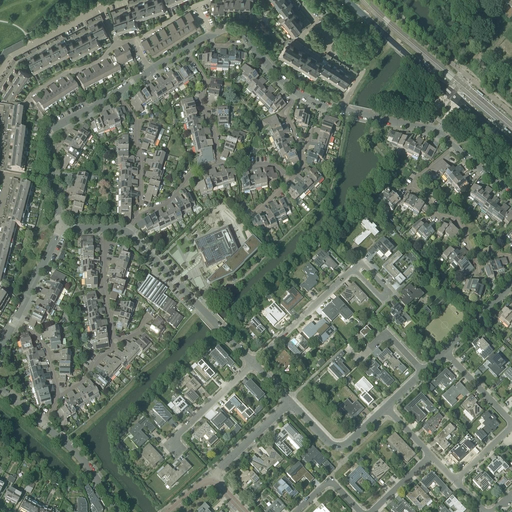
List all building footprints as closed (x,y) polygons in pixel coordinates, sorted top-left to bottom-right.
[(144,2),(142,3),(141,3),(146,17),(156,14),(152,4),(150,0),(149,1),(148,1),(146,1),(146,2),(145,2),(144,2)] [(165,10),(161,0),(150,0),(152,4),(156,14),(160,12),(165,11),(165,10)] [(224,8),(250,8),(250,0),(221,0),(221,3),(217,3),(217,2),(211,2),(211,14),(214,14),(214,13),(224,13),(224,8)] [(286,0),(277,7),(281,11),(284,15),(288,12),(292,9),(293,8),(291,5),(293,4),(292,3),(292,2),(291,1),(290,0),(286,0)] [(511,0),(493,0),(497,4),(499,2),(501,3),(496,9),(509,20),(511,17),(511,0)] [(134,15),(136,20),(141,19),(146,17),(141,3),(139,4),(137,5),(136,5),(135,5),(136,8),(132,9),(133,11),(134,14),(134,15)] [(278,20),(285,29),(295,20),(296,19),(298,17),(297,16),(295,14),(294,12),(292,10),(292,9),(288,12),(284,15),(278,20)] [(124,14),(123,14),(124,17),(125,18),(129,31),(134,29),(139,28),(136,20),(134,15),(134,14),(131,15),(130,12),(128,12),(128,13),(127,13),(126,13),(124,14)] [(171,32),(169,33),(167,35),(163,28),(158,32),(162,38),(159,40),(155,34),(150,37),(153,43),(150,45),(146,39),(141,43),(148,53),(150,51),(153,55),(196,28),(194,24),(196,22),(189,12),(184,15),(188,21),(185,23),(181,17),(175,21),(179,27),(176,29),(172,23),(167,26),(171,32)] [(125,18),(124,17),(121,18),(120,15),(119,16),(118,16),(117,16),(118,19),(114,20),(115,22),(119,34),(124,32),(129,31),(125,18)] [(269,23),(269,24),(272,27),(272,26),(277,22),(274,18),(269,23)] [(298,22),(296,19),(295,20),(285,29),(288,32),(291,36),(294,34),(301,28),(302,27),(300,24),(302,22),(301,21),(300,20),(298,22)] [(97,39),(102,37),(106,34),(107,34),(102,25),(101,24),(98,26),(97,23),(96,23),(95,24),(94,24),(94,25),(92,26),(89,27),(91,31),(93,31),(95,34),(97,39)] [(86,39),(92,51),(96,48),(101,46),(97,39),(95,34),(93,31),(91,31),(90,32),(89,33),(87,33),(87,34),(88,36),(85,38),(86,39)] [(75,40),(76,42),(77,44),(83,55),(87,53),(92,51),(86,39),(85,38),(82,39),(81,37),(80,37),(79,37),(78,38),(76,39),(75,40)] [(69,43),(66,44),(70,53),(73,60),(74,60),(78,58),(83,55),(77,44),(76,42),(73,44),(72,41),(70,42),(69,43)] [(55,45),(54,45),(55,46),(56,48),(56,49),(61,58),(65,55),(70,53),(66,44),(65,44),(62,46),(60,42),(59,42),(59,43),(57,43),(55,45)] [(283,60),(287,63),(294,52),(295,50),(292,48),(294,46),(293,45),(292,45),(291,44),(289,43),(288,42),(286,45),(285,46),(278,57),(279,57),(283,60)] [(115,59),(114,59),(112,57),(109,59),(113,65),(109,67),(106,60),(100,63),(104,70),(100,72),(97,65),(91,68),(95,74),(91,76),(88,70),(82,73),(86,79),(82,81),(79,74),(76,76),(84,91),(120,72),(118,68),(132,61),(134,65),(137,64),(127,45),(121,47),(124,54),(121,56),(118,49),(112,52),(115,59)] [(47,54),(52,62),(56,60),(61,58),(56,49),(56,48),(52,49),(51,47),(50,47),(48,48),(46,49),(45,50),(47,54)] [(39,53),(40,55),(37,57),(38,58),(43,67),(47,65),(52,62),(47,54),(45,50),(43,50),(42,51),(41,52),(39,53)] [(292,65),(296,68),(303,57),(304,56),(305,53),(304,52),(301,51),(301,50),(300,50),(299,50),(298,52),(295,50),(294,52),(287,63),(292,65)] [(244,54),(235,54),(234,66),(240,66),(241,60),(244,61),(244,58),(244,54)] [(204,68),(210,68),(210,56),(198,55),(198,62),(204,62),(204,68)] [(300,71),(305,73),(311,62),(314,59),(312,58),(311,57),(310,56),(308,55),(306,57),(304,56),(303,57),(296,68),(300,71)] [(34,59),(33,56),(32,56),(31,57),(30,57),(28,59),(27,59),(28,62),(29,63),(33,72),(34,72),(38,69),(43,67),(38,58),(37,57),(34,59)] [(314,78),(318,72),(317,72),(320,68),(323,64),(321,63),(320,62),(319,61),(318,61),(317,60),(315,59),(314,59),(311,62),(305,73),(309,76),(313,79),(314,78)] [(322,75),(326,78),(331,69),(332,68),(329,66),(331,63),(330,63),(328,62),(326,60),(324,59),(321,63),(323,64),(320,68),(317,72),(318,72),(322,75)] [(180,66),(178,67),(188,81),(193,78),(192,77),(197,73),(192,64),(184,69),(183,67),(181,69),(180,66)] [(241,78),(245,82),(254,74),(245,65),(240,69),(245,74),(241,78)] [(179,73),(176,75),(183,85),(188,81),(178,67),(178,66),(175,68),(179,73)] [(15,72),(13,75),(14,76),(25,83),(28,79),(31,75),(30,75),(20,68),(19,67),(17,70),(14,68),(14,69),(13,69),(13,71),(12,71),(15,72)] [(331,80),(335,83),(340,74),(342,71),(341,70),(340,69),(339,68),(338,68),(337,67),(335,70),(332,68),(331,69),(326,78),(331,80)] [(245,82),(249,86),(255,80),(255,81),(258,78),(256,76),(260,71),(258,69),(254,74),(245,82)] [(170,71),(168,73),(178,88),(183,85),(176,75),(174,76),(170,71)] [(340,74),(335,83),(339,86),(343,88),(344,88),(349,80),(351,76),(350,75),(348,74),(347,74),(347,73),(346,73),(345,72),(343,71),(342,71),(340,74)] [(169,80),(166,81),(173,91),(178,88),(168,73),(165,74),(169,80)] [(9,81),(7,84),(8,85),(19,92),(22,88),(25,83),(14,76),(13,75),(11,78),(9,76),(8,77),(8,78),(7,79),(9,81)] [(31,99),(41,113),(78,89),(68,75),(66,77),(70,83),(66,85),(62,79),(57,82),(61,89),(58,91),(54,85),(49,88),(53,94),(51,95),(49,96),(45,90),(40,94),(44,100),(42,101),(41,102),(37,96),(31,99)] [(160,77),(158,79),(168,95),(173,91),(166,81),(164,83),(160,77)] [(247,89),(251,93),(264,80),(262,78),(257,82),(255,81),(255,80),(249,86),(247,89)] [(159,86),(156,88),(163,98),(168,95),(158,79),(155,81),(159,86)] [(210,82),(208,91),(219,93),(220,93),(222,93),(223,88),(221,88),(223,81),(217,80),(216,83),(210,82)] [(251,93),(255,97),(264,89),(262,87),(266,82),(264,80),(251,93)] [(8,85),(7,84),(5,87),(3,85),(2,86),(1,87),(1,88),(3,89),(1,92),(3,93),(13,100),(16,96),(19,92),(8,85)] [(150,84),(148,86),(158,101),(163,98),(156,88),(154,89),(150,84)] [(149,93),(146,94),(151,102),(153,105),(158,101),(148,86),(145,88),(149,93)] [(255,97),(259,102),(272,89),(270,86),(266,91),(264,89),(255,97)] [(259,102),(264,106),(272,97),(270,95),(275,91),(272,89),(259,102)] [(144,91),(139,95),(145,103),(145,104),(146,105),(151,102),(146,94),(144,91)] [(208,91),(207,97),(219,99),(220,93),(219,93),(208,91)] [(145,103),(139,95),(132,100),(135,105),(132,107),(138,115),(143,111),(140,107),(145,104),(145,103)] [(268,110),(271,108),(279,99),(281,97),(279,95),(274,99),(272,97),(264,106),(268,110)] [(219,99),(207,97),(206,106),(212,107),(213,104),(218,105),(219,99)] [(271,108),(275,112),(279,108),(281,110),(286,105),(279,99),(271,108)] [(186,103),(186,100),(180,101),(182,107),(175,109),(176,114),(183,113),(185,112),(195,110),(193,104),(193,101),(186,103)] [(9,115),(9,116),(12,116),(11,119),(13,120),(23,121),(23,116),(24,110),(14,109),(10,108),(9,111),(9,113),(9,114),(9,115)] [(123,108),(115,111),(119,122),(125,120),(123,115),(126,114),(123,108)] [(113,116),(110,117),(115,128),(121,126),(119,122),(115,111),(114,109),(111,110),(113,116)] [(183,113),(184,119),(196,116),(195,110),(185,112),(183,113)] [(302,125),(301,128),(307,129),(310,118),(307,117),(308,111),(305,110),(304,113),(302,125)] [(296,123),(302,125),(304,113),(295,111),(294,117),(297,118),(296,123)] [(106,112),(103,113),(109,130),(115,128),(110,117),(108,118),(107,116),(108,115),(107,113),(106,113),(106,112)] [(102,120),(99,121),(104,132),(109,130),(103,113),(100,114),(102,120)] [(184,119),(186,125),(203,121),(203,117),(197,119),(196,116),(184,119)] [(269,126),(271,131),(281,127),(276,116),(261,122),(264,128),(269,126)] [(326,116),(322,128),(332,131),(334,126),(339,127),(341,121),(326,116)] [(11,119),(8,119),(8,121),(8,122),(8,124),(7,125),(7,126),(7,128),(7,131),(11,131),(12,130),(21,131),(22,126),(23,121),(13,120),(11,119)] [(229,119),(217,120),(217,129),(224,129),(229,129),(229,119)] [(104,132),(99,121),(90,124),(93,130),(96,129),(98,134),(104,132)] [(187,131),(190,130),(199,128),(198,125),(204,124),(203,121),(186,125),(187,131)] [(150,122),(147,131),(159,135),(161,129),(155,127),(156,124),(150,122)] [(84,124),(77,134),(87,141),(91,136),(86,133),(90,127),(84,124)] [(190,130),(192,135),(210,131),(209,128),(203,130),(202,127),(199,128),(190,130)] [(269,131),(272,137),(289,130),(287,127),(282,130),(281,127),(271,131),(269,131)] [(315,128),(314,132),(331,137),(333,132),(332,131),(322,128),(321,131),(315,128)] [(146,134),(145,136),(157,140),(159,135),(147,131),(141,129),(140,132),(146,134)] [(11,137),(11,139),(10,140),(13,140),(15,141),(28,142),(29,132),(21,131),(12,130),(11,131),(11,134),(11,136),(11,137)] [(76,137),(74,139),(84,146),(87,141),(77,134),(72,130),(70,133),(76,137)] [(272,137),(274,143),(285,138),(284,136),(290,133),(289,130),(272,137)] [(192,135),(193,141),(205,139),(204,136),(210,135),(210,131),(192,135)] [(233,132),(230,140),(230,141),(238,143),(238,144),(241,145),(245,135),(240,133),(234,131),(233,132)] [(391,145),(396,148),(402,137),(391,131),(388,137),(393,140),(391,145)] [(319,137),(318,139),(330,143),(331,137),(314,132),(313,134),(319,137)] [(396,148),(402,150),(410,134),(407,133),(404,138),(402,137),(396,148)] [(402,150),(407,153),(413,142),(410,141),(413,135),(410,134),(402,150)] [(145,136),(142,145),(148,147),(149,144),(154,146),(157,140),(145,136)] [(226,142),(225,145),(236,149),(238,144),(238,143),(230,141),(230,140),(221,137),(220,140),(226,142)] [(67,138),(65,140),(81,151),(84,146),(74,139),(72,141),(67,138)] [(274,143),(276,148),(293,141),(292,138),(286,141),(285,138),(274,143)] [(407,153),(412,156),(421,140),(418,138),(415,144),(413,142),(407,153)] [(116,142),(116,148),(128,148),(128,139),(122,139),(122,142),(116,142)] [(193,141),(194,147),(212,143),(211,140),(205,142),(205,139),(193,141)] [(311,140),(310,143),(328,149),(330,143),(318,139),(317,142),(311,140)] [(13,147),(12,151),(14,151),(27,152),(27,147),(28,142),(15,141),(13,140),(13,144),(10,143),(10,145),(10,146),(10,147),(13,147)] [(69,147),(67,149),(77,156),(77,155),(81,151),(65,140),(64,143),(69,147)] [(418,159),(420,154),(423,148),(421,147),(424,141),(421,140),(412,156),(418,159)] [(276,148),(279,154),(290,149),(289,147),(295,144),(293,141),(276,148)] [(196,153),(201,152),(207,150),(207,148),(213,146),(212,143),(194,147),(196,153)] [(315,148),(314,151),(326,155),(328,149),(310,143),(309,146),(315,148)] [(420,154),(425,156),(425,158),(430,161),(436,150),(425,144),(423,148),(420,154)] [(236,149),(225,145),(220,157),(226,159),(229,153),(234,155),(236,149)] [(68,153),(67,156),(75,162),(79,157),(77,155),(77,156),(67,149),(65,147),(63,150),(68,153)] [(201,152),(202,158),(197,159),(198,165),(214,162),(211,149),(207,150),(201,152)] [(281,160),(284,158),(296,153),(298,152),(297,149),(291,152),(290,149),(279,154),(281,160)] [(11,157),(11,161),(12,161),(25,163),(26,157),(27,152),(14,151),(12,151),(12,154),(9,154),(9,155),(8,155),(8,156),(8,157),(11,157)] [(306,154),(309,155),(320,159),(324,160),(326,155),(314,151),(313,153),(307,151),(306,154)] [(155,153),(153,158),(165,162),(166,156),(155,153)] [(284,158),(287,164),(292,162),(293,164),(299,162),(296,153),(284,158)] [(320,159),(309,155),(306,164),(312,166),(313,163),(318,165),(320,159)] [(75,162),(67,156),(60,166),(65,170),(69,165),(72,167),(75,162)] [(146,159),(145,162),(163,168),(165,162),(153,158),(152,161),(146,159)] [(7,169),(7,170),(11,171),(24,173),(25,168),(25,163),(12,161),(11,161),(8,160),(8,162),(7,164),(7,165),(7,167),(7,169)] [(442,177),(444,175),(450,170),(442,160),(430,170),(434,175),(439,172),(442,177)] [(149,170),(153,171),(161,174),(161,173),(163,168),(145,162),(144,165),(150,167),(149,170)] [(219,174),(222,186),(223,189),(229,187),(228,184),(225,172),(223,166),(220,167),(222,173),(219,174)] [(444,175),(448,180),(462,168),(460,166),(455,170),(453,167),(450,170),(444,175)] [(308,167),(305,170),(318,183),(323,179),(314,170),(312,172),(308,167)] [(263,171),(264,174),(265,181),(266,181),(271,179),(272,181),(278,179),(277,174),(273,175),(272,168),(263,171)] [(448,180),(451,184),(461,177),(459,175),(464,171),(462,168),(448,180)] [(214,169),(211,170),(217,187),(222,186),(219,174),(216,175),(214,169)] [(260,169),(256,170),(261,188),(267,186),(266,181),(265,181),(264,174),(261,175),(260,169)] [(210,177),(208,178),(211,189),(217,187),(211,170),(208,171),(210,177)] [(233,170),(225,172),(228,184),(234,182),(232,177),(235,176),(233,170)] [(255,177),(252,177),(255,189),(261,188),(256,170),(253,171),(255,177)] [(307,176),(305,178),(314,187),(318,183),(305,170),(303,172),(307,176)] [(146,172),(145,175),(161,180),(163,174),(161,173),(161,174),(153,171),(152,174),(146,172)] [(248,172),(245,173),(249,191),(255,189),(252,177),(249,178),(248,172)] [(249,191),(245,173),(242,174),(243,180),(240,180),(243,192),(249,191)] [(71,175),(70,178),(88,183),(90,175),(87,175),(87,176),(78,174),(77,177),(71,175)] [(150,180),(149,182),(162,186),(163,181),(161,180),(145,175),(144,178),(150,180)] [(206,182),(203,183),(206,195),(212,193),(211,189),(208,178),(207,175),(204,176),(206,182)] [(451,184),(455,189),(469,177),(467,175),(462,179),(461,177),(451,184)] [(299,176),(297,178),(309,191),(314,187),(305,178),(303,180),(299,176)] [(469,177),(455,189),(459,194),(464,190),(465,192),(468,189),(467,187),(468,186),(467,184),(471,180),(469,177)] [(75,183),(75,186),(86,189),(88,183),(70,178),(69,181),(75,183)] [(299,185),(297,187),(305,195),(309,191),(297,178),(294,180),(299,185)] [(149,182),(148,188),(158,191),(160,192),(162,187),(162,186),(149,182)] [(206,195),(203,183),(194,186),(196,192),(199,191),(201,196),(206,195)] [(14,194),(17,195),(19,195),(31,198),(33,193),(34,188),(17,184),(16,186),(16,189),(15,190),(15,191),(15,193),(14,194)] [(290,184),(288,186),(301,200),(305,195),(297,187),(295,188),(290,184)] [(384,191),(383,193),(380,195),(380,196),(379,196),(376,198),(377,199),(379,197),(380,197),(380,198),(381,198),(380,200),(380,201),(379,201),(380,201),(380,200),(381,200),(380,202),(381,202),(381,201),(384,204),(385,205),(388,203),(388,204),(387,206),(401,193),(400,191),(397,194),(395,192),(397,190),(398,190),(398,189),(397,189),(397,190),(396,190),(396,191),(395,191),(394,191),(394,192),(394,193),(393,194),(392,192),(392,191),(391,190),(390,189),(389,188),(389,187),(390,187),(390,186),(391,186),(391,185),(392,185),(394,186),(394,187),(395,187),(395,186),(393,184),(392,184),(391,184),(390,184),(389,186),(388,187),(387,188),(387,189),(386,190),(384,191)] [(469,196),(474,200),(481,190),(474,185),(470,190),(473,192),(469,196)] [(68,187),(67,190),(85,195),(86,189),(75,186),(74,188),(68,187)] [(301,200),(288,186),(286,188),(290,193),(288,195),(297,205),(299,206),(300,206),(303,202),(301,200)] [(484,192),(481,190),(474,200),(473,202),(477,206),(479,204),(490,189),(488,187),(484,192)] [(148,188),(145,197),(151,199),(152,196),(156,197),(158,191),(148,188)] [(479,204),(483,207),(484,207),(489,200),(489,201),(491,198),(489,196),(493,191),(490,189),(479,204)] [(72,195),(71,197),(83,200),(85,195),(67,190),(66,193),(72,195)] [(184,190),(181,192),(185,200),(186,200),(189,208),(190,208),(195,205),(193,201),(194,200),(191,194),(187,196),(184,190)] [(401,193),(387,206),(388,205),(389,206),(388,206),(388,207),(389,207),(389,208),(390,208),(390,209),(391,210),(391,212),(390,214),(389,214),(389,215),(388,215),(388,216),(389,216),(390,216),(390,215),(391,214),(392,213),(394,212),(394,210),(395,208),(396,206),(399,204),(399,203),(401,202),(402,201),(401,201),(400,201),(400,200),(399,200),(399,199),(403,195),(403,194),(401,193)] [(402,201),(401,202),(399,205),(402,207),(402,206),(408,209),(414,199),(406,194),(402,201)] [(417,194),(414,199),(408,209),(413,212),(419,202),(417,201),(420,195),(417,194)] [(16,201),(15,205),(16,205),(29,208),(30,203),(31,198),(19,195),(17,195),(16,198),(14,197),(13,198),(13,199),(13,200),(13,201),(16,201)] [(180,196),(178,197),(185,214),(191,211),(190,208),(189,208),(186,200),(185,200),(183,202),(180,196)] [(74,201),(73,204),(83,207),(85,201),(83,200),(71,197),(69,197),(68,200),(74,201)] [(175,206),(176,209),(180,216),(185,214),(178,197),(175,199),(177,204),(175,206)] [(481,210),(486,214),(497,199),(495,197),(491,202),(489,201),(489,200),(484,207),(483,207),(481,210)] [(289,198),(288,199),(287,199),(285,200),(279,203),(281,206),(285,214),(290,211),(288,206),(290,204),(292,204),(289,198)] [(486,214),(491,217),(498,208),(496,206),(500,201),(497,199),(486,214)] [(275,202),(273,203),(281,220),(282,222),(288,219),(285,214),(281,206),(278,207),(275,202)] [(430,209),(419,202),(413,212),(418,216),(421,211),(426,214),(430,209)] [(273,210),(270,211),(276,222),(281,220),(273,203),(270,205),(273,210)] [(73,204),(72,210),(78,212),(82,213),(83,207),(73,204)] [(171,204),(168,206),(176,222),(182,220),(180,216),(176,209),(174,210),(171,204)] [(9,213),(9,214),(26,218),(27,213),(29,208),(16,205),(15,205),(14,208),(11,207),(11,208),(11,209),(10,210),(9,213)] [(491,217),(496,221),(507,206),(504,205),(501,209),(498,208),(491,217)] [(168,213),(166,214),(171,225),(176,222),(168,206),(165,207),(168,213)] [(501,225),(503,222),(508,215),(506,213),(509,208),(507,206),(496,221),(501,225)] [(124,214),(124,217),(130,217),(131,208),(118,208),(118,214),(124,214)] [(269,216),(266,217),(272,228),(277,225),(276,222),(270,211),(269,209),(266,210),(269,216)] [(160,210),(157,211),(165,228),(171,225),(166,214),(163,215),(160,210)] [(157,218),(155,219),(158,227),(160,230),(165,228),(157,211),(154,212),(157,218)] [(503,222),(508,226),(511,221),(511,213),(510,212),(508,215),(503,222)] [(265,228),(266,231),(272,228),(266,217),(264,219),(261,213),(258,214),(259,217),(265,228)] [(11,225),(16,226),(24,228),(26,218),(9,214),(9,216),(8,218),(8,219),(8,220),(7,223),(7,224),(11,225)] [(153,216),(147,219),(153,230),(158,227),(155,219),(153,216)] [(259,230),(265,228),(259,217),(251,221),(254,227),(257,225),(259,230)] [(139,223),(142,228),(145,227),(147,232),(153,230),(147,219),(139,223)] [(353,242),(358,246),(358,247),(362,243),(362,242),(371,234),(375,238),(379,234),(375,230),(376,229),(377,229),(373,225),(371,226),(368,222),(367,221),(366,220),(362,224),(368,230),(363,234),(362,233),(357,238),(353,242)] [(415,235),(418,233),(417,233),(426,225),(428,223),(426,220),(422,225),(420,222),(411,230),(415,235)] [(441,238),(445,234),(444,234),(450,225),(452,223),(449,221),(446,226),(443,224),(436,234),(441,238)] [(418,233),(421,237),(435,225),(433,222),(428,227),(426,225),(417,233),(418,233)] [(0,230),(0,232),(2,233),(4,234),(13,236),(15,231),(16,226),(11,225),(7,224),(6,224),(5,223),(4,227),(1,226),(1,227),(1,228),(0,229),(0,230)] [(435,225),(421,237),(426,242),(435,234),(433,231),(437,227),(435,225)] [(444,234),(445,234),(449,237),(448,238),(453,242),(461,232),(450,225),(444,234)] [(227,228),(215,234),(194,243),(198,253),(200,252),(205,264),(203,265),(206,270),(225,261),(226,263),(206,282),(207,282),(209,285),(219,281),(232,275),(262,246),(253,237),(238,252),(227,228)] [(0,243),(11,246),(12,241),(13,236),(4,234),(2,233),(2,237),(0,236),(0,243)] [(81,237),(81,250),(99,249),(99,246),(95,246),(94,247),(93,247),(93,240),(86,240),(86,237),(81,237)] [(384,238),(373,248),(371,249),(372,250),(374,251),(373,252),(375,253),(379,249),(380,251),(379,252),(384,256),(389,252),(390,253),(394,249),(384,238)] [(0,253),(8,256),(11,246),(0,243),(0,253)] [(123,245),(119,257),(130,261),(132,255),(127,253),(129,247),(123,245)] [(446,262),(448,259),(457,251),(459,249),(457,247),(452,251),(450,249),(441,257),(446,262)] [(448,259),(452,263),(466,251),(464,248),(459,253),(457,251),(448,259)] [(322,250),(316,255),(319,258),(313,263),(319,268),(324,263),(326,266),(329,270),(331,268),(333,270),(335,268),(337,266),(324,252),(322,250)] [(455,269),(458,267),(458,266),(465,259),(463,257),(468,253),(466,251),(452,263),(451,265),(455,269)] [(0,264),(6,266),(7,261),(8,256),(0,253),(0,264)] [(394,280),(400,286),(416,271),(414,269),(412,267),(402,276),(392,266),(399,259),(395,255),(382,267),(383,268),(390,275),(389,275),(391,277),(394,280)] [(112,258),(111,261),(129,267),(130,261),(119,257),(118,260),(112,258)] [(487,259),(488,262),(493,276),(499,274),(495,263),(492,264),(490,258),(487,259)] [(458,266),(458,267),(462,271),(458,274),(462,279),(474,269),(465,259),(458,266)] [(503,259),(495,263),(499,274),(505,272),(503,266),(505,265),(503,259)] [(116,266),(115,269),(127,272),(129,267),(111,261),(110,264),(116,266)] [(493,276),(488,262),(485,263),(487,269),(484,270),(489,281),(495,279),(493,276)] [(300,287),(302,289),(303,288),(304,289),(308,293),(317,284),(315,282),(319,278),(315,275),(317,272),(309,264),(307,266),(302,271),(303,272),(304,272),(311,278),(303,286),(302,285),(300,287)] [(108,270),(107,273),(125,278),(127,272),(115,269),(114,271),(108,270)] [(55,271),(49,282),(59,287),(61,282),(63,282),(66,276),(55,271)] [(112,277),(112,280),(123,284),(125,278),(107,273),(106,276),(112,277)] [(136,286),(139,288),(136,292),(168,315),(172,311),(176,305),(163,295),(167,289),(148,275),(141,286),(138,284),(136,286)] [(114,284),(113,287),(123,290),(125,284),(123,284),(112,280),(109,279),(108,282),(114,284)] [(482,282),(476,280),(476,282),(467,279),(466,279),(463,292),(464,292),(465,291),(469,293),(470,291),(473,292),(475,292),(474,298),(480,300),(481,294),(484,295),(486,290),(483,289),(483,288),(481,287),(482,282)] [(97,280),(85,280),(85,286),(91,286),(91,289),(97,289),(97,280)] [(51,287),(50,289),(61,295),(64,289),(59,287),(49,282),(47,281),(46,284),(51,287)] [(354,283),(353,284),(350,287),(350,288),(349,289),(348,288),(341,296),(347,302),(352,297),(352,298),(353,297),(352,296),(353,295),(361,303),(367,297),(354,283)] [(399,307),(402,304),(406,308),(415,300),(416,300),(417,300),(418,300),(419,300),(418,299),(422,295),(419,292),(419,291),(419,290),(418,291),(417,290),(416,291),(415,290),(415,291),(415,290),(415,291),(410,285),(401,294),(400,294),(400,295),(401,295),(401,296),(402,296),(403,296),(405,298),(401,302),(400,302),(397,305),(398,305),(399,307)] [(123,290),(113,287),(109,299),(116,301),(117,295),(121,296),(123,290)] [(282,304),(286,308),(287,307),(289,309),(295,304),(295,303),(296,302),(297,302),(302,297),(292,287),(287,292),(290,296),(282,304)] [(43,289),(42,292),(58,300),(61,295),(50,289),(49,292),(43,289)] [(46,297),(45,300),(55,305),(58,300),(42,292),(40,295),(46,297)] [(84,297),(85,303),(96,301),(95,292),(88,293),(89,296),(84,297)] [(0,306),(4,309),(7,304),(9,300),(0,293),(0,306)] [(337,298),(336,299),(333,302),(334,303),(333,304),(332,303),(322,313),(336,327),(345,319),(347,320),(353,315),(337,298)] [(38,300),(36,302),(53,311),(55,305),(45,300),(43,302),(38,300)] [(85,303),(86,309),(98,307),(97,304),(103,303),(103,300),(96,301),(85,303)] [(40,308),(39,310),(39,311),(47,314),(47,315),(50,316),(53,311),(36,302),(35,305),(40,308)] [(117,305),(122,306),(121,309),(133,313),(135,307),(123,303),(118,302),(117,305)] [(265,312),(271,318),(268,321),(274,327),(279,321),(277,318),(283,313),(274,304),(265,312)] [(399,307),(398,305),(393,310),(394,311),(390,314),(395,319),(394,319),(396,321),(395,322),(394,323),(397,326),(398,326),(398,327),(399,326),(399,327),(401,325),(404,323),(401,319),(401,320),(398,317),(401,314),(400,313),(401,312),(404,314),(401,317),(407,323),(411,319),(399,307)] [(86,309),(87,315),(105,312),(104,309),(98,310),(98,307),(86,309)] [(498,319),(499,318),(504,323),(511,314),(505,308),(496,318),(498,319)] [(36,309),(33,314),(44,320),(47,315),(47,314),(39,311),(39,310),(36,309)] [(115,310),(114,313),(131,318),(133,313),(121,309),(121,312),(115,310)] [(172,311),(168,315),(170,317),(166,322),(175,329),(183,318),(172,311)] [(87,315),(88,321),(100,319),(99,316),(105,315),(105,312),(87,315)] [(119,318),(118,320),(130,324),(131,318),(114,313),(113,316),(119,318)] [(33,314),(29,322),(35,325),(36,323),(41,325),(44,320),(33,314)] [(267,325),(257,315),(253,318),(255,320),(250,324),(252,326),(251,326),(251,327),(249,329),(249,330),(249,329),(256,337),(259,334),(261,336),(266,331),(262,327),(265,324),(267,325)] [(157,318),(151,328),(161,335),(164,330),(159,327),(163,321),(157,318)] [(88,321),(89,327),(107,324),(106,321),(100,322),(100,319),(88,321)] [(302,332),(310,340),(317,333),(321,337),(319,339),(318,339),(316,342),(320,346),(335,332),(331,327),(323,319),(316,325),(317,326),(316,328),(311,323),(310,325),(302,332)] [(130,324),(118,320),(115,329),(121,331),(122,328),(128,330),(130,324)] [(90,333),(94,333),(94,332),(102,331),(101,328),(108,327),(107,324),(89,327),(90,333)] [(161,335),(151,328),(145,325),(144,328),(149,331),(147,334),(158,340),(161,335)] [(371,332),(366,327),(360,333),(365,338),(371,332)] [(42,333),(42,336),(61,334),(60,328),(48,329),(48,332),(42,333)] [(95,338),(96,338),(107,336),(105,330),(102,331),(94,332),(94,333),(95,338)] [(19,342),(21,348),(31,345),(28,333),(21,335),(23,341),(19,342)] [(145,334),(138,341),(147,349),(152,345),(150,344),(152,341),(145,334)] [(300,346),(304,351),(304,350),(309,346),(309,345),(299,335),(296,338),(296,339),(295,340),(294,340),(287,347),(297,358),(301,354),(296,349),(299,347),(298,347),(300,346)] [(96,338),(97,344),(92,345),(93,351),(102,349),(102,346),(108,345),(107,336),(96,338)] [(477,340),(472,345),(475,349),(477,346),(484,353),(489,347),(486,344),(488,342),(484,338),(482,340),(480,342),(480,341),(479,342),(477,340)] [(130,341),(132,343),(141,351),(143,354),(147,349),(138,341),(136,343),(132,339),(130,341)] [(61,340),(49,341),(51,351),(57,350),(57,347),(62,346),(61,340)] [(125,341),(123,343),(137,356),(141,351),(132,343),(130,345),(125,341)] [(126,350),(124,352),(133,360),(137,356),(123,343),(121,346),(126,350)] [(23,354),(24,353),(36,350),(39,349),(38,346),(32,348),(31,345),(21,348),(23,354)] [(227,364),(230,368),(234,364),(219,347),(215,350),(216,350),(210,355),(222,368),(227,364)] [(396,369),(398,367),(399,369),(398,369),(402,374),(406,370),(401,364),(397,360),(396,361),(391,356),(392,355),(387,349),(382,353),(380,351),(378,353),(380,355),(377,358),(383,364),(387,360),(392,365),(390,367),(394,371),(395,370),(396,369)] [(24,353),(26,359),(44,354),(43,351),(37,353),(36,350),(24,353)] [(117,350),(115,352),(129,365),(133,360),(124,352),(122,354),(117,350)] [(117,359),(116,361),(122,367),(124,369),(129,365),(115,352),(113,355),(117,359)] [(335,375),(339,379),(340,378),(340,379),(344,375),(345,377),(350,372),(341,363),(342,362),(340,359),(344,355),(342,352),(331,362),(334,365),(330,368),(336,374),(335,375)] [(26,359),(28,365),(39,362),(38,359),(45,357),(44,354),(26,359)] [(281,354),(274,360),(281,367),(284,364),(286,367),(289,365),(289,366),(294,361),(288,355),(285,358),(281,354)] [(486,360),(490,364),(492,362),(498,368),(493,373),(496,376),(504,369),(503,368),(504,368),(503,367),(505,364),(497,355),(495,357),(493,354),(486,360)] [(106,356),(104,359),(118,371),(122,367),(116,361),(113,358),(111,361),(106,356)] [(107,365),(105,367),(114,376),(118,371),(104,359),(102,361),(107,365)] [(320,367),(325,362),(322,359),(317,364),(320,367)] [(195,369),(200,374),(199,376),(202,379),(202,380),(205,384),(211,379),(209,377),(215,372),(204,361),(195,369)] [(363,371),(368,377),(372,373),(376,378),(377,380),(379,378),(388,387),(394,381),(390,377),(385,371),(383,369),(379,373),(376,369),(379,366),(374,361),(369,366),(367,367),(365,369),(364,370),(363,371)] [(28,365),(29,371),(47,366),(46,363),(40,364),(39,362),(28,365)] [(98,365),(96,368),(110,380),(114,376),(105,367),(103,370),(98,365)] [(29,371),(31,376),(42,373),(42,370),(48,369),(47,366),(29,371)] [(99,374),(97,376),(106,384),(110,380),(96,368),(94,370),(99,374)] [(450,374),(446,369),(430,385),(434,389),(442,381),(447,386),(451,383),(450,383),(455,379),(452,375),(451,376),(450,374)] [(506,378),(509,381),(511,383),(511,384),(511,385),(511,386),(511,371),(510,369),(503,375),(498,380),(501,383),(506,378)] [(59,370),(59,379),(65,379),(65,376),(71,377),(71,370),(59,370)] [(31,376),(32,382),(50,377),(49,374),(43,376),(42,373),(31,376)] [(97,376),(95,374),(93,377),(97,381),(95,383),(103,390),(107,386),(106,384),(97,376)] [(32,382),(34,388),(46,385),(45,382),(51,380),(50,377),(32,382)] [(178,386),(181,390),(185,386),(189,390),(184,395),(192,404),(196,400),(198,397),(195,393),(197,391),(196,391),(201,386),(193,379),(191,381),(188,377),(183,381),(178,386)] [(357,384),(355,386),(355,387),(357,385),(361,389),(365,393),(363,395),(360,397),(364,402),(369,406),(374,402),(367,394),(371,390),(373,388),(372,386),(368,383),(364,378),(363,379),(357,384)] [(90,387),(87,389),(94,399),(99,396),(89,380),(86,382),(90,387)] [(250,381),(245,386),(257,398),(255,399),(258,402),(265,396),(250,381)] [(469,393),(460,383),(459,383),(449,393),(447,392),(442,397),(451,407),(456,403),(453,400),(460,393),(464,397),(469,393)] [(34,388),(36,394),(53,389),(52,386),(46,388),(46,385),(34,388)] [(82,385),(79,387),(89,402),(94,399),(87,389),(85,390),(82,385)] [(80,394),(77,395),(84,405),(89,402),(79,387),(76,389),(80,394)] [(36,394),(37,400),(49,396),(48,394),(54,392),(53,389),(36,394)] [(72,392),(69,393),(79,409),(84,405),(77,395),(75,397),(72,392)] [(70,400),(68,402),(74,412),(79,409),(69,393),(66,395),(70,400)] [(404,409),(414,420),(418,424),(426,417),(415,406),(421,401),(427,407),(425,409),(430,414),(435,409),(436,409),(421,393),(404,409)] [(49,396),(37,400),(39,405),(44,404),(45,407),(51,405),(49,396)] [(180,396),(172,404),(174,407),(172,409),(172,410),(171,411),(177,416),(177,415),(178,416),(181,412),(179,410),(179,409),(181,407),(185,411),(184,411),(185,411),(188,408),(187,408),(189,406),(189,407),(190,406),(180,396)] [(242,415),(244,414),(244,413),(244,414),(249,419),(250,418),(252,416),(254,414),(254,413),(251,410),(249,409),(248,410),(246,408),(245,408),(243,405),(242,405),(242,404),(239,401),(234,396),(231,399),(228,401),(229,402),(223,407),(226,410),(228,412),(230,414),(235,409),(235,408),(237,410),(238,411),(241,415),(242,416),(242,415)] [(461,406),(471,417),(474,420),(482,411),(475,404),(477,402),(472,396),(461,406)] [(67,407),(64,408),(70,417),(71,418),(76,415),(74,412),(68,402),(66,399),(63,401),(67,407)] [(347,399),(340,406),(343,409),(342,410),(345,413),(346,412),(348,414),(347,415),(353,421),(361,412),(363,409),(364,409),(357,402),(356,401),(352,405),(347,399)] [(154,421),(156,423),(157,424),(157,425),(160,428),(165,423),(166,424),(172,418),(172,417),(160,404),(153,410),(159,417),(154,421)] [(254,413),(254,414),(256,416),(258,414),(261,411),(264,409),(261,406),(254,413)] [(70,417),(64,408),(54,415),(62,428),(68,424),(65,420),(70,417)] [(210,422),(217,428),(220,425),(221,426),(223,424),(229,429),(233,425),(224,416),(225,415),(220,409),(217,413),(218,414),(210,422)] [(476,434),(482,440),(486,436),(486,437),(486,436),(494,428),(495,429),(499,425),(495,420),(492,423),(488,419),(491,417),(487,412),(482,418),(485,422),(483,424),(485,427),(481,431),(481,430),(476,434)] [(428,426),(426,428),(424,430),(427,433),(429,431),(432,434),(436,429),(435,428),(439,424),(438,423),(442,418),(439,414),(434,419),(432,417),(426,423),(428,426)] [(156,429),(153,426),(151,424),(145,417),(129,433),(134,438),(131,441),(139,449),(149,440),(141,431),(145,427),(151,434),(156,429)] [(200,441),(201,441),(202,440),(201,439),(205,436),(209,440),(205,443),(209,447),(218,439),(214,435),(216,433),(206,423),(192,436),(192,437),(194,439),(198,443),(200,441)] [(231,432),(234,435),(241,429),(237,424),(234,427),(236,428),(231,432)] [(439,434),(440,434),(442,436),(436,442),(445,451),(450,446),(445,440),(455,430),(450,424),(439,434)] [(278,436),(279,437),(276,439),(275,438),(272,441),(290,460),(307,444),(304,441),(305,440),(301,435),(300,435),(301,435),(300,436),(289,425),(288,426),(287,425),(283,429),(284,430),(278,436)] [(387,441),(397,451),(408,463),(416,455),(395,433),(387,441)] [(467,436),(464,438),(467,441),(460,448),(457,445),(449,452),(451,454),(451,455),(452,456),(454,458),(456,457),(460,461),(467,455),(466,454),(469,451),(470,452),(475,448),(474,447),(477,444),(470,436),(468,437),(467,436)] [(146,460),(153,467),(154,468),(156,466),(155,465),(162,459),(159,456),(148,445),(140,453),(146,459),(146,460)] [(265,455),(262,457),(271,467),(277,462),(279,463),(282,460),(270,447),(266,451),(269,455),(269,454),(271,456),(268,459),(265,455)] [(326,460),(319,453),(313,447),(306,453),(304,455),(301,458),(308,465),(311,462),(312,461),(313,460),(319,467),(322,464),(326,460)] [(168,465),(157,475),(160,479),(165,475),(171,481),(169,483),(172,487),(181,478),(182,479),(195,467),(187,457),(173,470),(168,465)] [(271,467),(262,457),(260,460),(260,461),(259,462),(257,460),(255,457),(249,463),(259,473),(261,471),(261,470),(264,467),(267,471),(271,467)] [(497,462),(496,461),(494,463),(493,462),(491,464),(492,464),(488,469),(488,468),(487,469),(489,471),(490,472),(493,475),(493,474),(501,467),(502,468),(505,471),(507,469),(506,469),(508,467),(500,459),(497,462)] [(373,475),(372,476),(374,478),(375,477),(378,480),(384,474),(384,473),(389,469),(381,460),(375,465),(373,467),(375,471),(372,474),(373,475)] [(303,476),(308,481),(310,483),(312,482),(309,479),(312,477),(307,472),(306,472),(302,468),(302,467),(299,463),(298,463),(292,470),(290,471),(287,474),(287,475),(294,482),(295,483),(303,476)] [(345,480),(359,495),(362,493),(354,484),(361,477),(366,482),(365,483),(370,489),(376,484),(359,467),(356,470),(357,471),(356,472),(354,470),(352,472),(353,473),(345,480)] [(250,474),(248,472),(247,471),(245,473),(241,476),(242,476),(238,480),(242,484),(241,486),(244,490),(248,486),(246,485),(247,484),(246,484),(250,480),(253,484),(259,479),(252,472),(250,474)] [(423,486),(420,489),(426,495),(429,492),(425,488),(433,481),(440,489),(438,491),(441,495),(442,494),(447,499),(452,494),(447,489),(448,489),(434,475),(435,474),(434,474),(432,472),(420,483),(423,486)] [(473,481),(481,490),(483,492),(482,491),(489,485),(490,485),(493,483),(485,474),(482,477),(480,475),(473,481)] [(273,487),(277,491),(276,492),(281,497),(283,495),(282,494),(285,491),(288,494),(287,495),(292,500),(298,494),(291,485),(290,487),(287,484),(290,482),(284,476),(273,487)] [(84,488),(86,491),(85,491),(87,494),(88,497),(91,501),(90,502),(93,507),(92,509),(93,510),(91,511),(95,511),(97,511),(96,511),(102,511),(103,511),(103,510),(100,506),(101,506),(97,500),(99,498),(96,494),(94,495),(93,494),(93,493),(88,486),(84,488)] [(406,497),(420,511),(431,501),(426,495),(420,489),(417,486),(414,489),(416,491),(411,495),(409,493),(406,497)] [(6,502),(9,504),(16,492),(10,489),(4,499),(6,500),(6,502)] [(16,492),(9,504),(13,506),(14,504),(16,505),(18,501),(19,501),(20,499),(22,495),(16,492)] [(464,511),(466,510),(456,499),(452,496),(445,503),(449,506),(451,508),(453,506),(457,510),(455,511),(464,511)] [(24,511),(26,511),(33,501),(30,500),(30,499),(27,498),(21,509),(21,510),(24,511)] [(26,511),(33,511),(38,504),(35,502),(36,498),(35,498),(34,499),(33,501),(26,511)] [(86,511),(87,505),(85,500),(82,500),(82,499),(78,499),(77,511),(86,511)] [(266,511),(280,511),(285,507),(278,500),(270,508),(266,511)] [(392,511),(391,511),(405,511),(406,511),(414,511),(403,500),(401,503),(401,502),(396,507),(396,508),(395,509),(394,508),(392,511)] [(38,503),(38,504),(33,511),(39,511),(42,508),(43,506),(38,503)]
